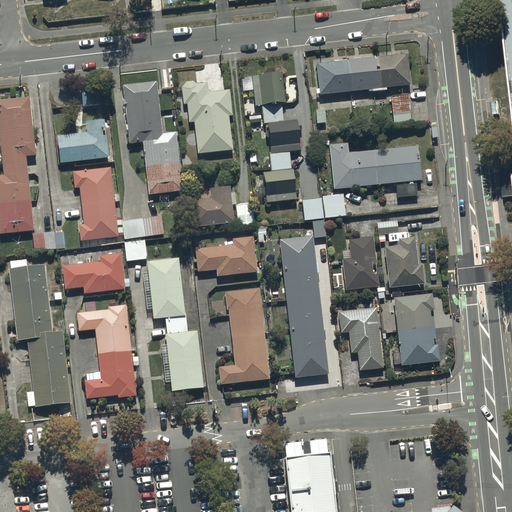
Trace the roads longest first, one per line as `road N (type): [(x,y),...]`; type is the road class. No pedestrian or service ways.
road 1 (residential): [(0,457),(493,401)]
road 2 (residential): [(12,62),(450,11)]
road 3 (tertiary): [(493,401),(450,11)]
